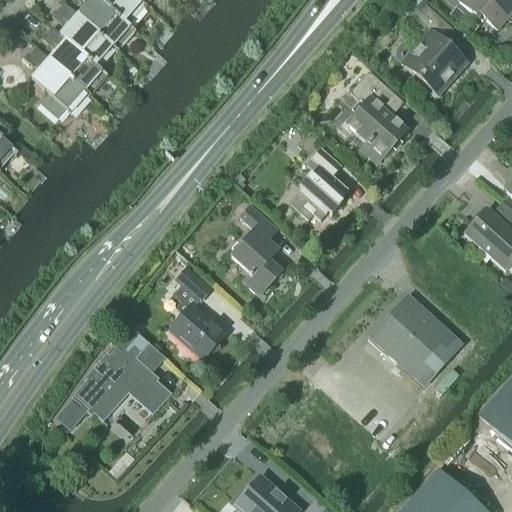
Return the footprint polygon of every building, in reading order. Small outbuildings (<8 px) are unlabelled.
[(91,0),(69,0),(80,9),(74,17),(73,17),(115,55),(133,35),(127,30),(91,0)] [(131,0),(91,0),(127,30),(144,11),(131,0)] [(131,0),(144,11),(153,0),(131,0)] [(511,0),(466,0),(460,8),(476,22),(479,18),(498,35),(511,18),(511,0)] [(73,17),(74,17),(61,6),(51,18),(63,29),(56,37),(98,74),(99,74),(115,55),(73,17)] [(447,49),(457,37),(427,11),(407,33),(422,46),(402,69),(439,101),(468,68),(447,49)] [(51,31),(40,44),(53,56),(47,63),(46,63),(87,99),(88,100),(106,80),(104,79),(99,74),(98,74),(56,37),(51,31)] [(46,63),(47,63),(33,51),(22,63),(36,75),(28,83),(47,99),(39,108),(57,124),(64,115),(69,119),(87,99),(46,63)] [(386,116),(398,103),(369,77),(351,97),(364,109),(346,129),(367,148),(361,155),(378,170),(408,136),(386,116)] [(0,174),(16,157),(0,142),(0,174)] [(333,182),(342,173),(322,154),(308,169),(318,178),(314,182),(312,180),(302,191),(305,194),(292,208),(311,225),(315,220),(322,227),(331,218),(333,220),(344,208),(341,205),(349,197),(333,182)] [(511,183),(503,193),(511,200),(511,183)] [(278,235),(255,215),(251,211),(242,222),(255,234),(232,260),(253,278),(245,287),(261,302),(283,277),(270,265),(280,255),(269,245),(278,235)] [(511,225),(507,231),(491,217),(486,212),(462,238),(503,276),(511,266),(511,225)] [(174,313),(184,322),(173,334),(206,364),(227,341),(195,311),(201,304),(202,305),(211,295),(188,274),(179,284),(183,288),(172,299),(180,307),(174,313)] [(424,392),(462,349),(407,300),(369,344),(424,392)] [(86,384),(73,399),(74,400),(85,409),(90,414),(88,416),(94,421),(96,419),(104,426),(128,399),(151,419),(153,418),(153,417),(170,399),(155,386),(157,383),(150,378),(152,376),(138,363),(143,358),(141,356),(148,348),(125,328),(109,346),(110,347),(115,352),(110,358),(107,361),(105,359),(84,382),(86,384)] [(511,450),(511,381),(478,419),(511,450)] [(476,511),(436,476),(404,511),(476,511)] [(258,481),(234,508),(238,511),(292,511),(260,482),(258,481)]
